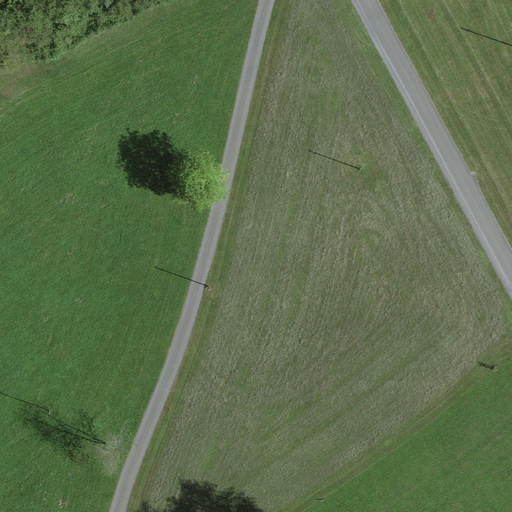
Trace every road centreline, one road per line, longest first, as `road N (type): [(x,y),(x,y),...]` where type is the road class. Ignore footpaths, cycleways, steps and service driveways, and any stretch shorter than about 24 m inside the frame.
road 1 (track): [(117,511),(197,289),(265,0)]
road 2 (unclassified): [(511,268),(366,0)]
